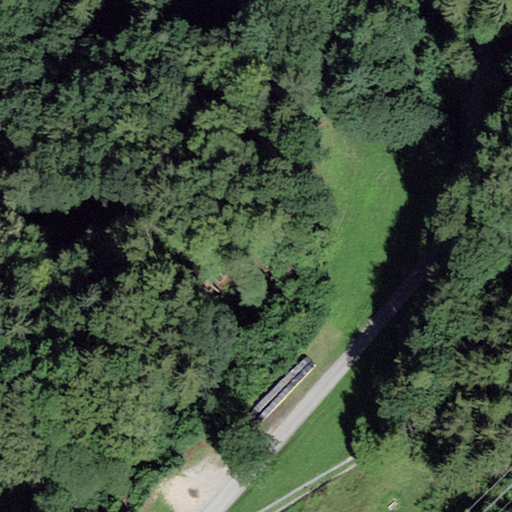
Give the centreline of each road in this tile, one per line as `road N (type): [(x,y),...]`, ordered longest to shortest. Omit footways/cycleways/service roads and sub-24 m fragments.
road 1 (unclassified): [(210,511),(445,231),(496,0)]
road 2 (track): [(511,251),(472,295),(368,447),(265,511)]
